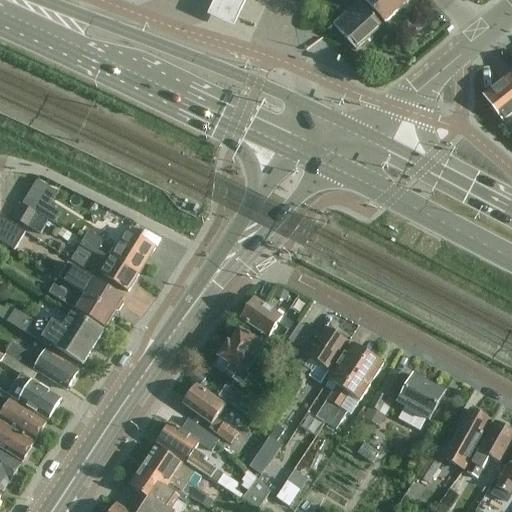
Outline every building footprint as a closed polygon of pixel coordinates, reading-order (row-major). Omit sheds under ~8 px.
[(246,0),(214,0),(208,13),(234,25),(246,0)] [(365,0),(364,1),(385,25),(411,2),(409,0),(365,0)] [(355,51),(381,27),(360,3),(334,26),(355,51)] [(511,75),(483,97),(504,123),(510,131),(511,130),(511,75)] [(52,203),(59,188),(40,178),(31,194),(52,203)] [(31,194),(23,207),(36,214),(43,219),(53,204),(52,203),(31,194)] [(22,207),(14,220),(40,235),(48,222),(43,219),(36,214),(23,207),(22,207)] [(25,233),(0,217),(0,242),(14,252),(25,233)] [(62,230),(57,237),(67,243),(71,237),(62,230)] [(81,247),(95,255),(108,263),(111,258),(139,276),(155,249),(128,232),(116,251),(89,234),(81,247)] [(108,263),(95,255),(81,247),(72,262),(86,271),(88,268),(128,293),(139,276),(111,258),(108,263)] [(80,293),(85,296),(114,314),(123,299),(68,265),(63,273),(58,280),(80,293)] [(114,314),(85,296),(80,293),(75,300),(54,287),(49,295),(104,330),(114,314)] [(254,299),(240,321),(268,340),(282,318),(254,299)] [(1,320),(7,324),(15,312),(8,308),(1,320)] [(15,312),(7,324),(49,350),(51,346),(82,365),(102,333),(72,314),(62,329),(46,319),(40,328),(15,312)] [(299,326),(288,343),(304,353),(297,363),(311,372),(307,378),(320,386),(328,373),(347,344),(325,330),(321,337),(314,333),(313,335),(299,326)] [(245,377),(264,348),(238,332),(229,346),(227,345),(217,360),(219,361),(214,369),(242,388),(248,379),(245,377)] [(12,345),(7,353),(37,373),(66,391),(78,372),(45,352),(39,361),(12,345)] [(334,406),(368,356),(351,345),(327,382),(335,387),(326,401),(334,406)] [(0,364),(1,364),(20,376),(7,397),(48,422),(60,402),(30,383),(37,373),(7,353),(4,358),(0,355),(0,364)] [(383,366),(368,356),(334,406),(335,407),(324,424),(335,431),(346,414),(341,410),(350,397),(359,402),(383,366)] [(395,400),(406,380),(391,372),(380,392),(395,400)] [(428,422),(444,393),(413,377),(398,406),(404,409),(399,419),(420,431),(425,420),(428,422)] [(266,429),(276,414),(248,396),(246,399),(226,386),(218,398),(266,429)] [(231,445),(238,435),(216,420),(225,407),(197,387),(184,405),(212,425),(209,429),(231,445)] [(379,413),(386,400),(376,395),(369,408),(379,413)] [(334,406),(326,401),(315,418),(324,424),(335,407),(334,406)] [(0,413),(0,421),(34,443),(46,425),(10,403),(3,415),(0,413)] [(463,471),(490,423),(470,411),(445,455),(442,460),(463,471)] [(0,451),(21,464),(34,443),(0,421),(0,451)] [(500,466),(511,443),(511,433),(495,424),(466,475),(476,480),(488,459),(500,466)] [(235,486),(222,477),(202,464),(206,460),(194,452),(199,445),(211,453),(219,442),(197,427),(190,438),(172,426),(158,445),(217,484),(257,511),(270,493),(257,480),(244,498),(235,491),(236,489),(235,486)] [(275,426),(269,436),(277,441),(284,432),(275,426)] [(156,449),(143,468),(194,501),(200,505),(206,496),(195,489),(201,479),(182,466),(156,449)] [(9,484),(19,468),(0,455),(0,493),(2,494),(8,484),(9,484)] [(427,484),(441,463),(430,456),(416,477),(427,484)] [(511,461),(493,496),(505,502),(511,489),(511,461)] [(146,498),(140,507),(146,511),(182,511),(185,507),(178,503),(180,499),(184,502),(188,497),(194,501),(143,468),(131,487),(146,498)] [(292,475),(288,482),(299,490),(304,483),(292,475)] [(458,496),(449,490),(434,511),(447,511),(448,511),(449,511),(458,496)]
